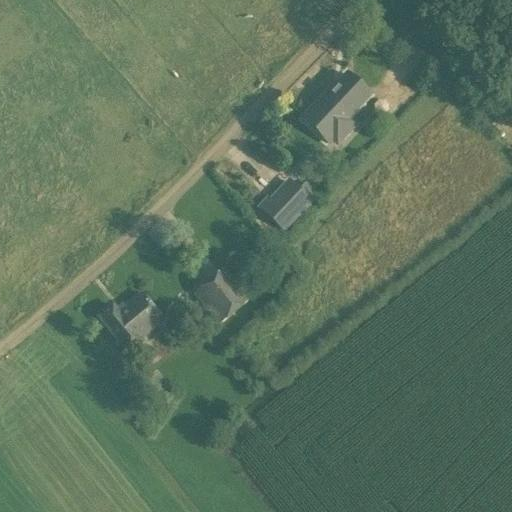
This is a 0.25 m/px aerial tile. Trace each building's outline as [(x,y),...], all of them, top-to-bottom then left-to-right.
[(339,145),(350,133),(341,125),(368,96),(346,76),(319,104),(320,105),(308,117),(335,143),(336,142),(339,145)] [(283,233),(312,203),(310,200),(298,190),(287,180),(269,200),(266,198),(256,208),(283,233)] [(310,200),(316,193),(305,183),(298,190),(310,200)] [(218,326),(248,300),(221,269),(191,295),(218,326)] [(162,322),(140,297),(118,314),(112,306),(98,317),(127,354),(142,343),(139,340),(162,322)] [(155,406),(172,391),(156,371),(138,386),(155,406)]
